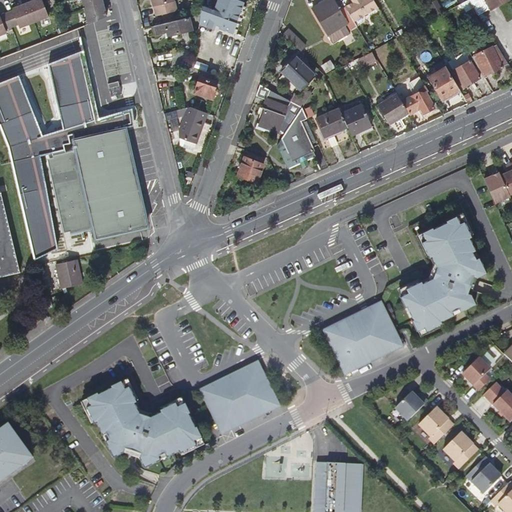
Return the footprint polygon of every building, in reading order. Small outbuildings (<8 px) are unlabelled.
[(42,0),(36,0),(27,4),(35,24),(50,18),(42,0)] [(81,0),(84,10),(105,5),(103,0),(81,0)] [(173,0),(150,0),(156,16),(176,11),(173,0)] [(205,27),(215,30),(217,24),(220,25),(219,28),(234,33),(244,1),(240,0),(218,0),(215,10),(202,5),(201,14),(200,23),(206,24),(205,27)] [(353,20),(344,5),(340,8),(334,0),(325,0),(313,7),(329,34),(334,41),(351,31),(346,24),(348,23),(353,20)] [(352,0),(344,5),(353,20),(356,25),(357,26),(381,12),(373,0),(352,0)] [(445,11),(438,0),(433,0),(429,3),(437,16),(445,11)] [(473,6),(469,0),(465,0),(452,7),(456,13),(465,8),(467,10),(473,6)] [(491,0),(469,0),(473,6),(478,13),(488,7),(486,3),(491,0)] [(491,0),(486,3),(488,7),(490,9),(505,0),(491,0)] [(11,12),(7,14),(13,28),(18,26),(19,30),(35,24),(27,4),(10,10),(11,12)] [(87,24),(108,16),(105,5),(84,10),(87,24)] [(0,36),(7,34),(6,31),(13,28),(7,14),(0,16),(0,36)] [(201,14),(190,17),(192,30),(199,28),(200,23),(201,14)] [(190,17),(151,26),(153,35),(162,33),(175,31),(175,34),(192,30),(190,17)] [(356,25),(353,20),(348,23),(351,28),(356,25)] [(288,28),(283,34),(299,50),(302,53),(307,47),(288,28)] [(175,31),(162,33),(164,40),(176,37),(175,34),(175,31)] [(371,50),(385,43),(381,36),(376,39),(375,38),(367,43),(371,50)] [(485,74),(508,64),(497,45),(476,55),(485,74)] [(76,141),(125,129),(135,126),(133,110),(101,119),(86,51),(48,64),(65,129),(45,136),(21,76),(0,83),(0,121),(11,147),(37,261),(62,250),(42,156),(54,154),(77,148),(76,141)] [(174,51),(172,68),(188,67),(189,52),(174,51)] [(377,59),(371,51),(359,57),(364,66),(377,59)] [(283,71),(300,88),(301,89),(316,75),(296,56),(282,70),(283,71)] [(327,71),(336,66),(331,59),(323,64),(327,71)] [(460,89),(442,60),(427,69),(431,76),(428,78),(441,100),(460,89)] [(479,77),(470,60),(453,69),(462,86),(479,77)] [(203,71),(202,74),(195,91),(211,98),(214,89),(217,89),(219,82),(217,82),(219,77),(203,71)] [(296,93),(300,88),(283,71),(279,76),(296,93)] [(425,85),(420,76),(411,81),(409,83),(415,93),(416,93),(418,88),(425,85)] [(260,85),(257,94),(265,98),(255,126),(270,131),(272,126),(285,132),(302,107),(291,101),(260,85)] [(426,87),(425,85),(418,88),(416,93),(415,93),(401,100),(408,111),(409,113),(420,107),(423,113),(433,107),(423,89),(426,87)] [(120,86),(110,89),(112,97),(122,94),(120,86)] [(295,96),(291,101),(302,107),(311,94),(305,92),(300,98),(295,96)] [(401,100),(397,93),(377,104),(388,123),(408,111),(401,100)] [(464,96),(468,103),(473,100),(469,93),(464,96)] [(196,144),(207,113),(190,107),(177,110),(178,117),(184,116),(179,131),(179,138),(176,145),(193,151),(196,144)] [(313,147),(319,144),(302,107),(285,132),(277,144),(288,168),(301,162),(303,166),(309,163),(307,158),(316,154),(313,147)] [(345,120),(339,107),(316,117),(324,136),(347,126),(345,120)] [(347,126),(354,142),(374,133),(365,111),(345,120),(347,126)] [(77,148),(54,154),(73,237),(97,232),(98,239),(147,228),(125,129),(76,141),(77,148)] [(265,163),(245,156),(238,175),(257,182),(265,163)] [(187,167),(184,158),(175,160),(177,170),(187,167)] [(499,172),(484,179),(495,203),(510,197),(509,195),(511,193),(511,163),(506,166),(508,172),(500,175),(499,172)] [(0,206),(0,272),(16,268),(0,206)] [(487,276),(458,218),(421,237),(439,270),(434,281),(401,299),(418,337),(476,306),(470,295),(473,282),(487,276)] [(77,260),(56,265),(61,289),(82,284),(77,260)] [(50,293),(44,295),(47,308),(53,306),(50,293)] [(382,301),(368,308),(390,354),(405,347),(382,301)] [(368,308),(347,317),(368,365),(390,354),(368,308)] [(368,365),(347,317),(321,328),(343,375),(368,365)] [(462,375),(478,391),(490,380),(485,375),(490,370),(479,358),(462,375)] [(257,360),(198,390),(220,436),(279,408),(257,360)] [(125,391),(121,383),(111,388),(112,389),(98,396),(97,395),(87,400),(91,407),(87,409),(94,424),(96,423),(102,435),(105,434),(109,442),(106,443),(114,458),(123,453),(124,450),(141,455),(140,459),(144,468),(159,461),(158,458),(166,454),(167,457),(180,451),(181,453),(195,446),(193,442),(201,439),(196,429),(195,430),(188,416),(189,415),(185,405),(177,409),(175,405),(160,412),(162,414),(151,419),(139,415),(133,404),(136,403),(129,389),(125,391)] [(510,423),(511,421),(511,397),(506,392),(505,394),(496,385),(484,397),(510,423)] [(408,422),(427,402),(422,397),(418,400),(411,393),(395,409),(408,422)] [(434,445),(453,426),(436,408),(419,425),(430,437),(429,439),(434,445)] [(7,422),(0,426),(0,480),(32,457),(7,422)] [(459,470),(478,451),(460,433),(443,450),(455,462),(453,464),(459,470)] [(124,450),(123,453),(140,459),(141,455),(124,450)] [(490,463),(485,458),(465,477),(483,495),(501,477),(489,465),(490,463)] [(361,511),(362,465),(316,463),(314,511),(361,511)] [(511,511),(511,485),(509,483),(490,502),(496,507),(498,505),(504,511),(511,511)]
